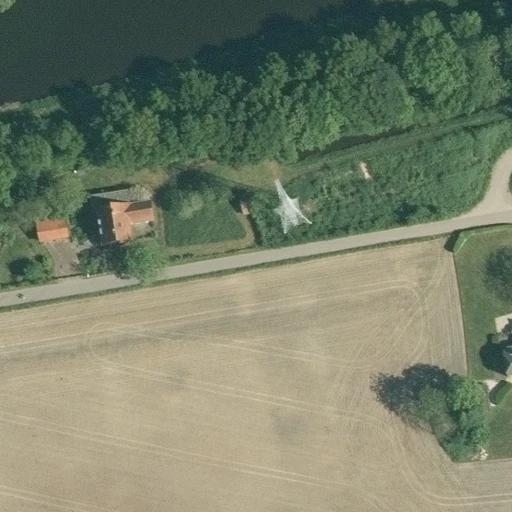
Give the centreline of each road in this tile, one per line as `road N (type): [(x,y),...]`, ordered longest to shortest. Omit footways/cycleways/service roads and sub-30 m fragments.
road 1 (track): [(499,0),(0,125)]
road 2 (unclassified): [(0,301),(498,216)]
